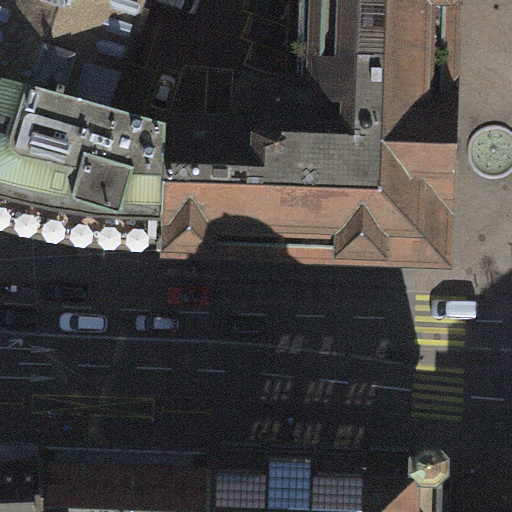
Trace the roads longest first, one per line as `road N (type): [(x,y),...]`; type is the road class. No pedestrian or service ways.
road 1 (tertiary): [(161,340),(511,359)]
road 2 (tertiary): [(161,340),(0,311)]
road 3 (tertiary): [(0,355),(161,340)]
